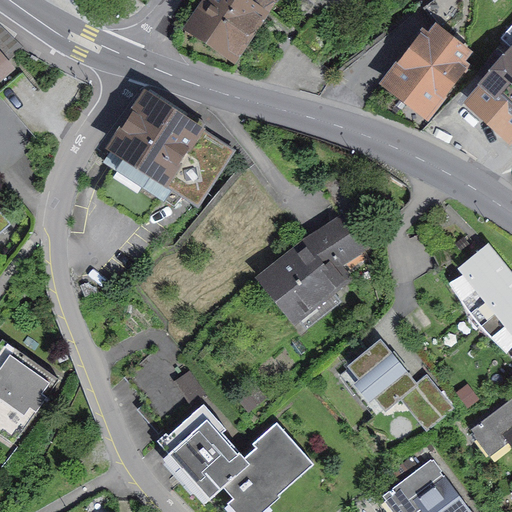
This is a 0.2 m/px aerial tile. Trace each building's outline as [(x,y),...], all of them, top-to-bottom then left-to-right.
[(278,0),(211,0),(191,34),(243,65),(281,2),(278,0)] [(437,27),(385,89),(429,126),(481,63),(437,27)] [(511,52),(511,59),(469,106),(511,146),(511,32),(502,43),(511,52)] [(0,41),(0,89),(24,70),(0,41)] [(152,100),(107,169),(172,208),(184,190),(208,204),(239,152),(152,100)] [(346,220),(261,277),(299,334),(360,293),(343,268),(367,252),(346,220)] [(472,274),(452,290),(471,314),(504,355),(511,348),(511,272),(492,247),(467,267),(472,274)] [(382,337),(340,373),(373,411),(383,403),(393,415),(402,407),(422,431),(445,410),(382,337)] [(4,342),(0,348),(0,434),(22,449),(65,381),(4,342)] [(511,404),(470,436),(492,465),(511,449),(511,404)] [(208,439),(166,480),(198,511),(279,511),(319,474),(276,430),(249,456),(257,464),(244,476),(208,439)] [(471,511),(433,461),(381,501),(389,511),(425,511),(427,511),(428,511),(471,511)]
